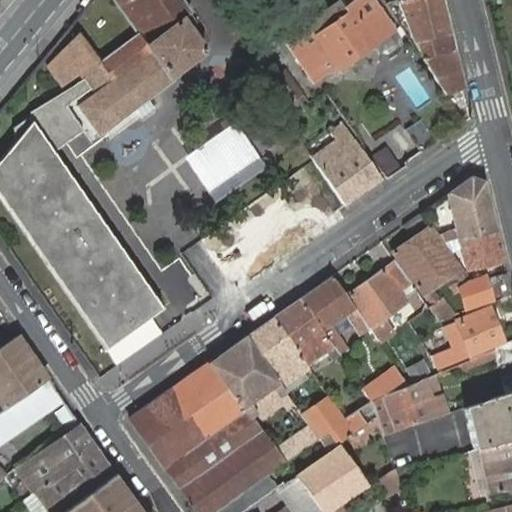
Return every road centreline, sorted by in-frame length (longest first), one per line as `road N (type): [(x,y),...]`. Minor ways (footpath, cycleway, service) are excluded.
road 1 (residential): [(101,413),(468,149),(503,133)]
road 2 (residential): [(101,413),(80,398),(0,275)]
road 3 (residential): [(503,133),(468,0)]
road 4 (residential): [(171,511),(101,413)]
